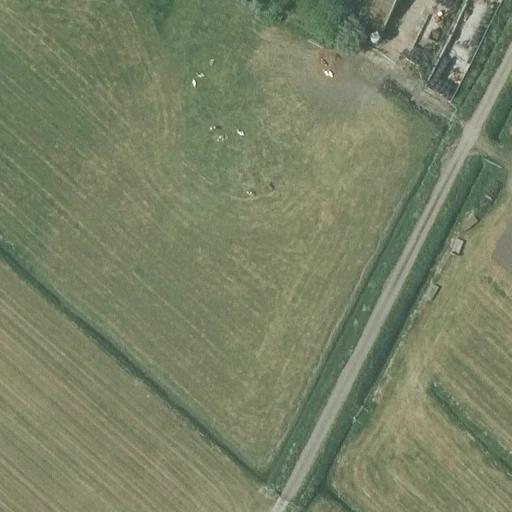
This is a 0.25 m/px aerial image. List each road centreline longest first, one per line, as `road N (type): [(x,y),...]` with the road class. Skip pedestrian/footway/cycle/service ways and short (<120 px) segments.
road 1 (track): [(280,511),(511,60)]
road 2 (track): [(511,166),(369,54)]
